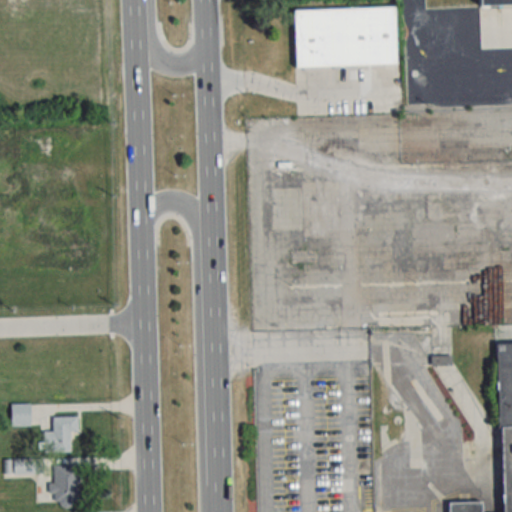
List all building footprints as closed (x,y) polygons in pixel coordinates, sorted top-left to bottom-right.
[(395,64),(393,8),(293,10),(294,67),(395,64)] [(511,511),(511,342),(495,343),(498,511),(478,511),(478,502),(447,503),(447,511),(511,511)] [(28,404),(10,404),(10,425),(28,425),(28,404)] [(77,432),(77,416),(52,416),(52,432),(43,432),(43,452),(69,452),(69,432),(77,432)] [(11,459),(11,475),(42,475),(42,459),(11,459)] [(77,465),(52,465),(52,506),(77,506),(77,465)]
